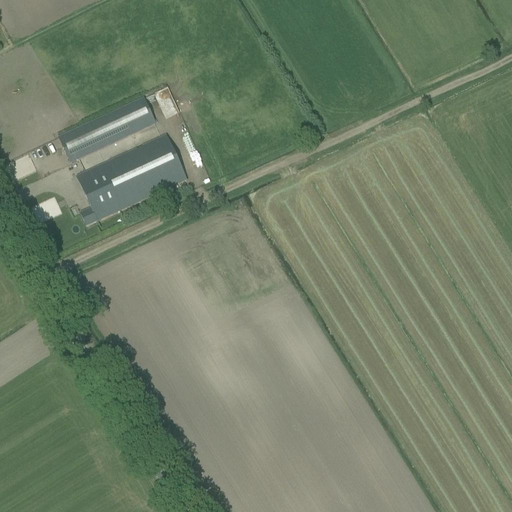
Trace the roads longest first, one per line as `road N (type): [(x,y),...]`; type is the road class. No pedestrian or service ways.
road 1 (track): [(41,281),(511,61)]
road 2 (unclassified): [(185,511),(0,215)]
